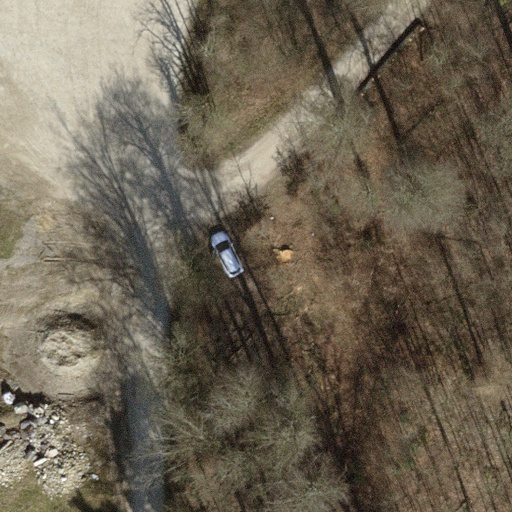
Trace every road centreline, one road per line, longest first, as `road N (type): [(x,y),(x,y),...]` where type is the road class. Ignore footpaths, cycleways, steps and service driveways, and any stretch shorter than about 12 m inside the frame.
road 1 (track): [(411,0),(310,112),(177,235),(160,511)]
road 2 (track): [(184,0),(177,235)]
